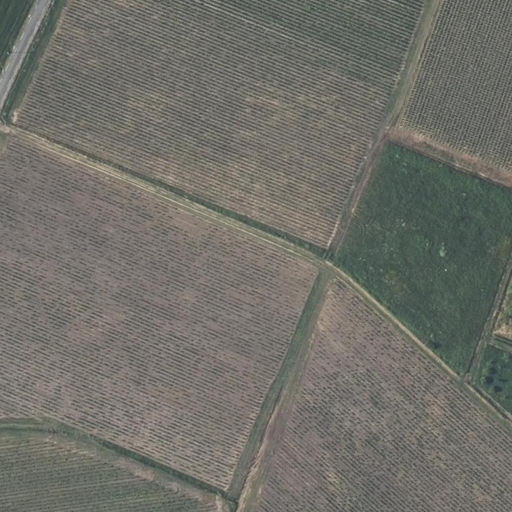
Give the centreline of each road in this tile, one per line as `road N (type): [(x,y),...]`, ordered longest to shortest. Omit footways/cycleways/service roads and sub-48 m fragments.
road 1 (track): [(511,431),(326,269),(0,127)]
road 2 (track): [(442,0),(326,269)]
road 3 (track): [(236,511),(326,269)]
road 4 (track): [(228,511),(75,446),(0,437)]
